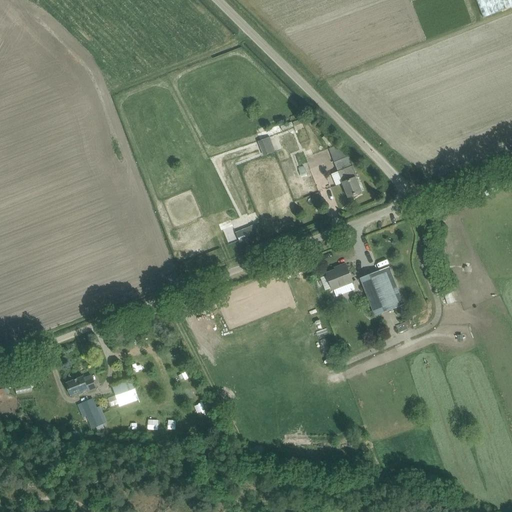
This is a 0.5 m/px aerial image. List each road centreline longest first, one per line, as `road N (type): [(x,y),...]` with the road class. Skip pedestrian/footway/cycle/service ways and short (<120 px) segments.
road 1 (unclassified): [(24,353),(412,201)]
road 2 (track): [(166,297),(253,467),(307,487),(395,488),(467,511)]
road 3 (unclassified): [(412,201),(217,0)]
